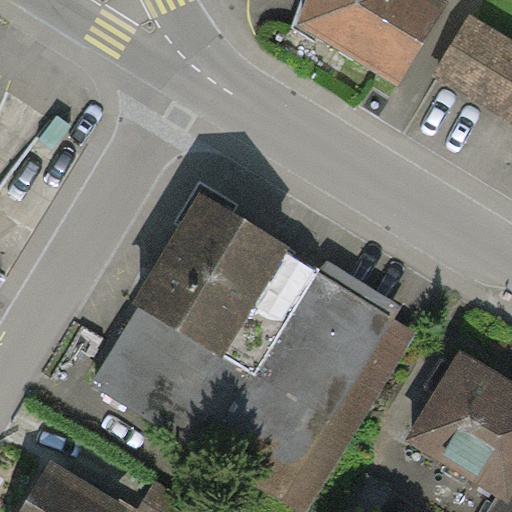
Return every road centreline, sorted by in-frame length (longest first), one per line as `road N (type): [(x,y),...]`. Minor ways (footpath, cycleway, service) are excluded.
road 1 (residential): [(179,58),(511,268)]
road 2 (residential): [(179,58),(0,370)]
